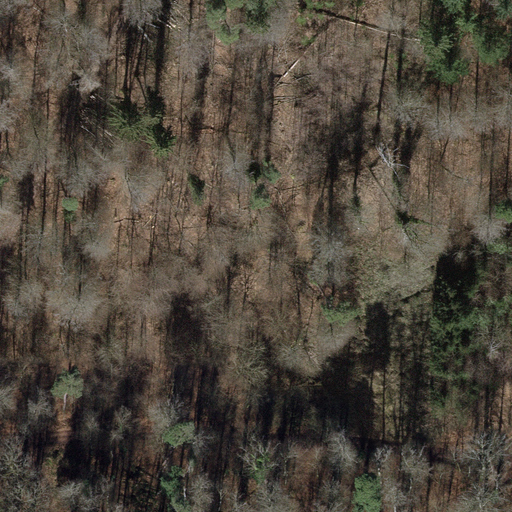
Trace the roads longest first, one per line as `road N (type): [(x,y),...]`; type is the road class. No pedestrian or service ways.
road 1 (track): [(511,462),(192,432),(29,444),(0,436)]
road 2 (track): [(0,248),(113,24),(133,0)]
